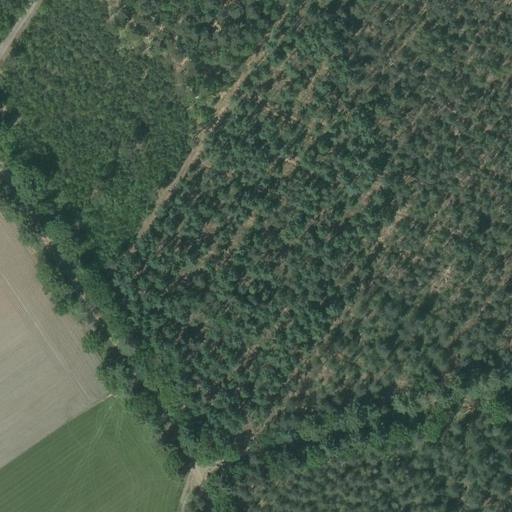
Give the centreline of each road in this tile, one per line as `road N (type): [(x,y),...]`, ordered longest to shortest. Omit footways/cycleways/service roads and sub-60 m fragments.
road 1 (track): [(292,0),(92,306)]
road 2 (track): [(511,385),(196,474)]
road 3 (track): [(196,474),(92,306)]
road 4 (track): [(92,306),(0,163)]
